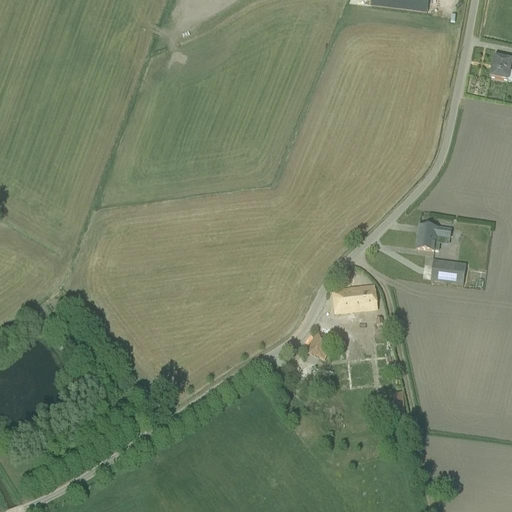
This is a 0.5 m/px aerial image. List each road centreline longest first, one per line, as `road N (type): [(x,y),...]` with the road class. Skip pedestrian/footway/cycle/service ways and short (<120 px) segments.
road 1 (unclassified): [(475,0),(441,161),(338,273),(292,342),(79,482),(21,510)]
road 2 (track): [(432,511),(391,303),(359,253)]
